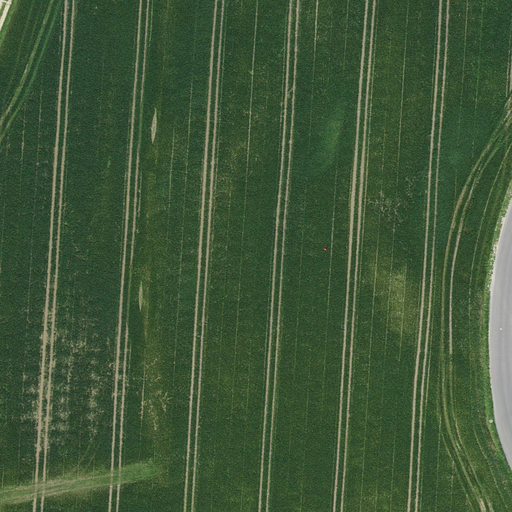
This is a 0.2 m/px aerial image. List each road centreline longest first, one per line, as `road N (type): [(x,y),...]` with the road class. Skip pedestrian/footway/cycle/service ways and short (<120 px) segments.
road 1 (tertiary): [(511,420),(502,352),(511,249)]
road 2 (track): [(163,472),(0,501)]
